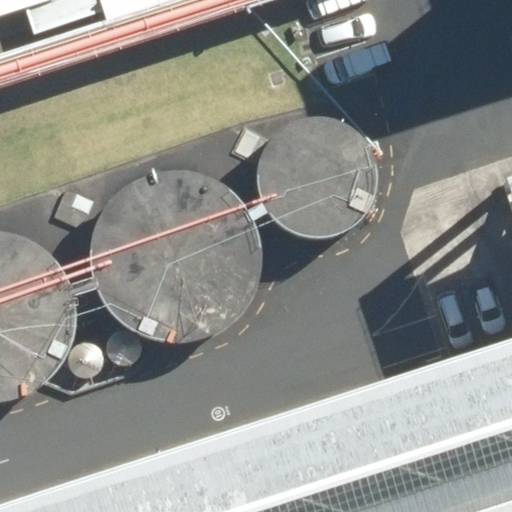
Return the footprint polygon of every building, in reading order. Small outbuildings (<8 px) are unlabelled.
[(51,0),(0,0),(0,19),(52,3),(51,0)] [(386,120),(367,110),(347,106),(326,110),(308,121),(295,135),(288,152),(286,171),(290,189),(299,205),(313,218),(331,225),(349,228),(370,223),(388,213),(401,196),(407,176),(407,155),(399,136),(386,120)] [(285,279),(291,251),(289,223),(278,196),(260,175),(235,160),(205,154),(174,158),(147,172),(126,195),(114,223),(112,254),(121,283),(139,308),(164,325),(192,333),(221,331),(247,321),(269,303),(285,279)] [(88,340),(95,313),(93,284),(82,258),(64,236),(39,222),(9,215),(0,216),(0,394),(24,393),(51,383),(73,364),(88,340)] [(511,511),(511,341),(0,506),(0,511),(511,511)]
